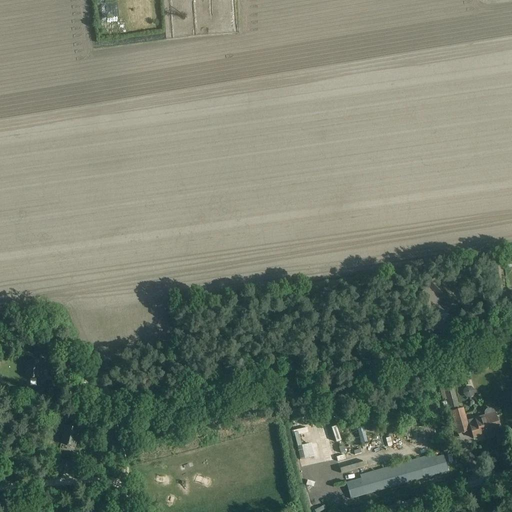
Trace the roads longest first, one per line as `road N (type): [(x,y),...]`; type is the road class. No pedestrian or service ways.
road 1 (track): [(0,487),(126,473),(127,511)]
road 2 (track): [(151,464),(125,421),(72,366)]
